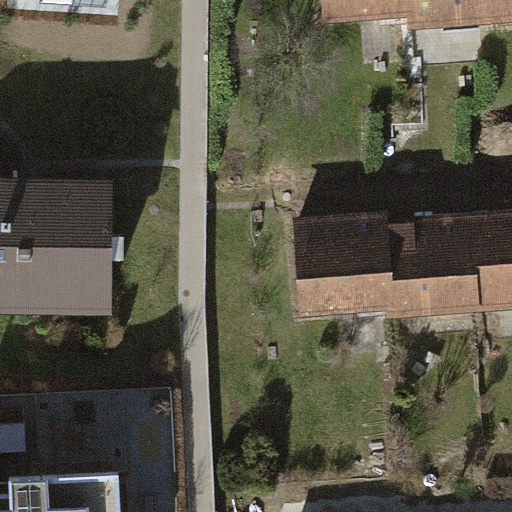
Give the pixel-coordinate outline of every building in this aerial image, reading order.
[(406,20),(404,0),(316,0),(318,25),(406,20)] [(477,24),(475,0),(404,0),(406,20),(406,28),(477,24)] [(511,0),(475,0),(477,24),(505,23),(511,22),(511,0)] [(0,317),(104,317),(104,188),(0,188),(0,317)] [(382,311),(376,227),(375,213),(288,219),(294,316),(382,311)] [(511,218),(464,222),(470,314),(511,311),(511,218)] [(470,314),(464,222),(376,227),(382,311),(382,320),(470,314)]
